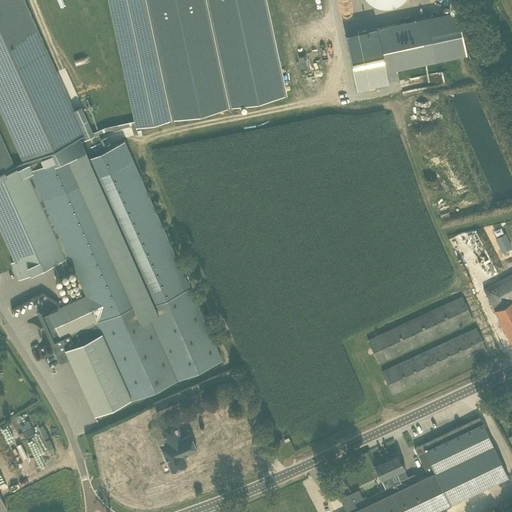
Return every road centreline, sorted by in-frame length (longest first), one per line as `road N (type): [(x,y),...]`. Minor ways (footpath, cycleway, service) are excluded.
road 1 (unclassified): [(191,511),(511,370)]
road 2 (unclassified): [(87,481),(66,423),(0,316)]
